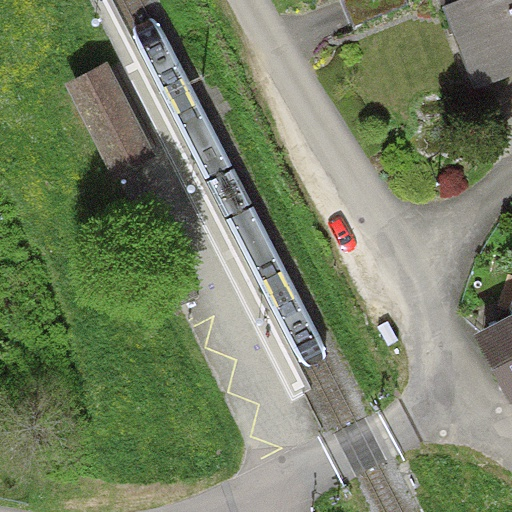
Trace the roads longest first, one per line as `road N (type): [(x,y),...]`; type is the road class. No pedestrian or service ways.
road 1 (residential): [(246,0),(336,160),(391,240),(433,276)]
road 2 (unclassified): [(447,388),(296,475)]
road 3 (residential): [(433,276),(456,225),(511,176)]
